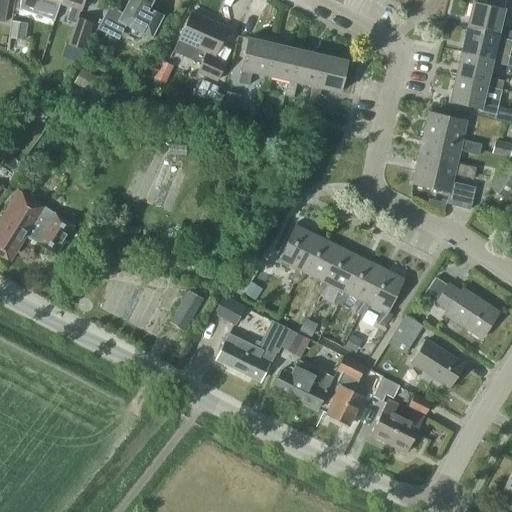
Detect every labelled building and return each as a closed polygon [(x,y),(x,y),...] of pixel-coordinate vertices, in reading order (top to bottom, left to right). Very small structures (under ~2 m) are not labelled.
[(59,4),(60,0),(37,0),(34,11),(43,14),(48,1),(59,4)] [(91,24),(76,18),(79,11),(82,0),(60,0),(59,4),(70,8),(65,21),(74,24),(66,45),(82,50),(91,24)] [(151,40),(163,16),(152,11),(150,5),(152,0),(127,0),(121,14),(108,7),(97,29),(118,41),(125,27),(151,40)] [(511,41),(511,38),(511,32),(498,29),(503,10),(472,3),(466,28),(497,35),(496,38),(511,42),(511,41)] [(23,40),(28,8),(14,6),(9,38),(23,40)] [(215,81),(230,50),(219,45),(225,30),(189,14),(178,39),(172,52),(200,65),(196,73),(215,81)] [(508,57),(511,42),(496,38),(497,35),(466,28),(460,53),(491,60),(491,63),(506,67),(508,57)] [(264,76),(271,44),(247,39),(240,69),(237,68),(234,85),(243,87),(246,72),(262,75),(264,76)] [(264,76),(262,75),(258,90),(267,92),(271,77),(286,81),(288,81),(295,50),(271,44),(264,76)] [(288,81),(286,81),(283,96),(292,98),(295,83),(311,86),(313,87),(320,56),(295,50),(288,81)] [(485,87),(500,91),(502,82),(487,78),(491,63),(491,60),(460,53),(454,77),(485,84),(485,87)] [(346,62),(320,56),(313,87),(311,86),(307,102),(316,104),(320,89),(339,93),(346,62)] [(99,79),(80,69),(73,84),(92,94),(99,79)] [(449,102),(478,110),(478,111),(494,115),(500,91),(485,87),(485,84),(454,77),(449,102)] [(218,88),(199,79),(193,93),(212,101),(218,88)] [(240,96),(225,92),(222,107),(237,110),(240,96)] [(25,112),(42,122),(48,112),(31,102),(25,112)] [(428,113),(422,137),(459,146),(458,152),(477,156),(480,145),(461,140),(465,122),(428,113)] [(459,146),(422,137),(417,160),(454,169),(452,175),(472,180),(475,168),(455,164),(458,152),(459,146)] [(511,146),(511,144),(493,140),(490,154),(509,158),(511,146)] [(475,187),(451,182),(452,175),(454,169),(417,160),(411,184),(447,193),(445,204),(470,210),(475,187)] [(505,201),(511,189),(511,168),(505,164),(488,190),(505,201)] [(54,255),(72,226),(17,191),(0,218),(0,260),(11,267),(29,239),(54,255)] [(299,271),(316,236),(294,225),(276,260),(294,269),(289,281),(296,285),(304,274),(299,271)] [(299,271),(304,274),(316,280),(310,292),(318,295),(326,285),(320,282),(337,247),(316,236),(299,271)] [(320,282),(326,285),(337,290),(332,302),(339,306),(347,295),(342,292),(359,258),(337,247),(320,282)] [(342,292),(347,295),(359,301),(353,313),(361,317),(369,306),(363,303),(380,268),(359,258),(342,292)] [(402,279),(380,268),(363,303),(369,306),(380,312),(375,324),(383,328),(391,316),(386,313),(402,279)] [(447,284),(446,286),(434,278),(423,295),(435,303),(434,304),(446,312),(444,315),(480,339),(497,313),(461,289),(459,292),(447,284)] [(250,282),(243,293),(254,299),(260,289),(250,282)] [(202,300),(187,291),(169,322),(183,331),(202,300)] [(244,307),(223,295),(213,315),(234,326),(244,307)] [(404,354),(421,327),(404,316),(387,343),(404,354)] [(316,325),(303,319),(297,331),(310,338),(316,325)] [(214,360),(259,382),(274,352),(276,354),(288,330),(270,321),(259,345),(264,347),(262,351),(227,334),(223,342),(214,360)] [(292,354),(297,346),(303,349),(308,340),(289,331),(280,348),(292,354)] [(344,347),(355,353),(361,340),(350,334),(344,347)] [(448,388),(463,365),(425,341),(410,364),(448,388)] [(348,424),(361,398),(351,393),(363,368),(342,357),(336,370),(341,373),(335,386),(337,388),(332,399),(334,399),(326,415),(330,416),(329,419),(338,423),(339,421),(341,422),(347,426),(348,424)] [(325,393),(331,379),(297,362),(294,367),(290,375),(280,370),(272,387),(271,387),(271,388),(316,410),(317,409),(316,409),(324,393),(325,393)] [(381,377),(370,371),(361,389),(373,394),(381,377)] [(392,399),(397,387),(381,379),(371,397),(381,402),(384,395),(392,399)] [(430,403),(413,395),(407,407),(424,415),(430,403)] [(387,445),(400,418),(392,414),(396,406),(386,400),(369,436),(387,445)] [(408,422),(400,418),(387,445),(405,454),(422,418),(412,413),(408,422)] [(511,497),(511,469),(501,492),(511,497)]
